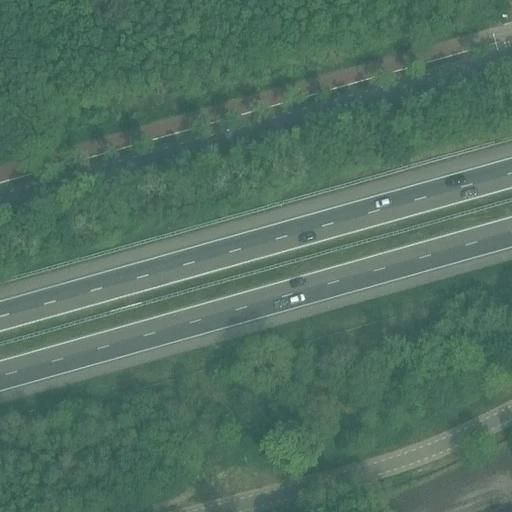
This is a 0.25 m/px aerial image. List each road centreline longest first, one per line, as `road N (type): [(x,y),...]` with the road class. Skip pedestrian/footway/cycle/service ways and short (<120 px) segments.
road 1 (motorway): [(0,377),(511,231)]
road 2 (tertiary): [(0,204),(511,59)]
road 3 (motorway): [(511,177),(0,322)]
road 4 (unclassified): [(225,511),(427,454),(511,412)]
